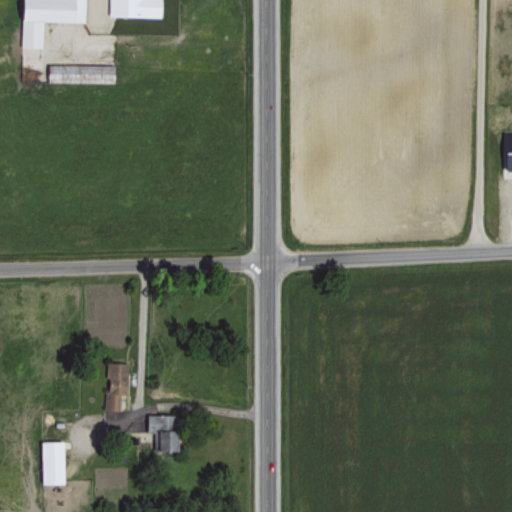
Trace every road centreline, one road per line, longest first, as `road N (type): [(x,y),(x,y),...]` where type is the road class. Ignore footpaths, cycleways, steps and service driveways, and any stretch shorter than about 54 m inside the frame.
road 1 (residential): [(0,268),(511,249)]
road 2 (primary): [(264,511),(264,0)]
